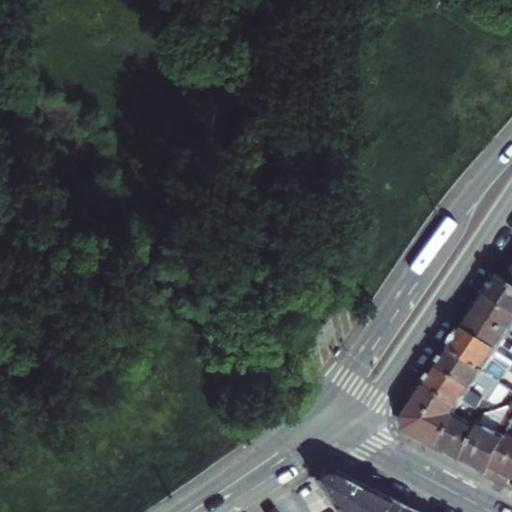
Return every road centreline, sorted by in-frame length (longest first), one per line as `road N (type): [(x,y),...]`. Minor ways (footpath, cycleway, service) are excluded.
road 1 (secondary): [(328,423),(357,395),(511,169)]
road 2 (residential): [(328,423),(492,511)]
road 3 (secondary): [(193,511),(328,423)]
